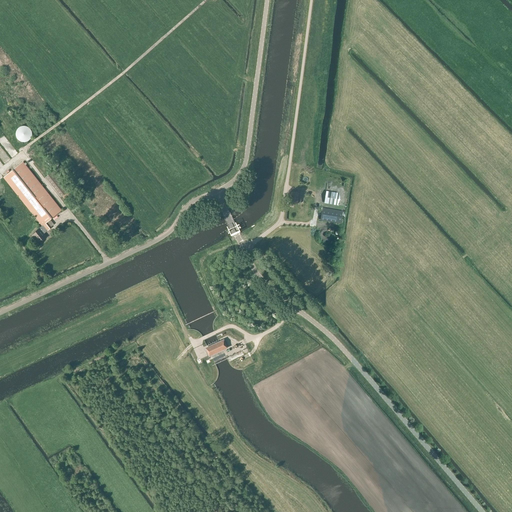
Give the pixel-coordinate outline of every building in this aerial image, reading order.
[(22,142),(23,142),(24,142),(25,142),(26,142),(27,142),(28,142),(28,141),(29,141),(30,140),(31,139),(31,138),(32,138),(32,137),(32,136),(32,135),(32,134),(32,133),(32,132),(32,131),(31,131),(31,130),(31,129),(30,129),(30,128),(29,127),(28,127),(27,127),(27,126),(26,126),(25,126),(24,126),(23,126),(22,126),(21,126),(20,127),(19,128),(18,128),(18,129),(17,129),(17,130),(17,131),(16,132),(16,133),(16,134),(16,135),(16,136),(16,137),(17,138),(17,139),(18,139),(18,140),(19,140),(19,141),(20,141),(21,142),(22,142)] [(46,232),(50,229),(45,223),(61,210),(23,162),(4,178),(42,226),(39,228),(35,231),(36,232),(32,236),(38,243),(42,239),(43,240),(46,237),(43,234),(46,231),(46,232)] [(62,196),(70,190),(54,171),(47,176),(62,196)] [(336,200),(337,193),(326,191),(324,199),(336,200)] [(300,203),(302,194),(299,194),(299,193),(289,192),(288,202),(297,203),(300,203)] [(341,223),(343,211),(323,208),(321,220),(341,223)] [(209,356),(227,348),(224,340),(206,348),(209,356)]
